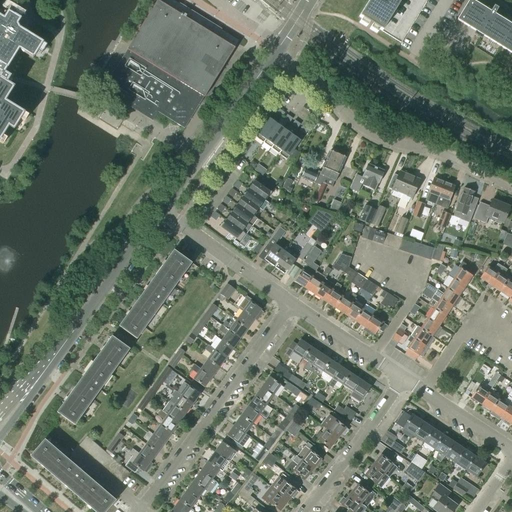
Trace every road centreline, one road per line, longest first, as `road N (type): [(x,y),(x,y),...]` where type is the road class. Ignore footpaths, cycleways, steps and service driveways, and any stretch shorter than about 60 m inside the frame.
road 1 (residential): [(511,190),(360,130),(273,54)]
road 2 (residential): [(140,511),(293,303)]
road 3 (tertiary): [(50,362),(164,208)]
road 4 (tertiary): [(164,208),(273,54)]
road 5 (residential): [(300,511),(402,378)]
road 6 (residential): [(293,303),(164,208)]
road 7 (residential): [(402,378),(293,303)]
